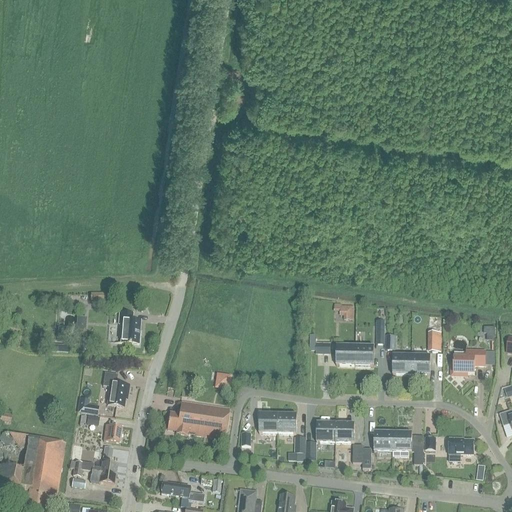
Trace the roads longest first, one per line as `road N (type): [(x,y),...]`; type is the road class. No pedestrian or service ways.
road 1 (unclassified): [(135,459),(149,384),(175,312),(226,0)]
road 2 (residential): [(511,477),(485,434),(442,406),(248,392),(237,405),(228,470)]
road 3 (residential): [(510,506),(228,470)]
